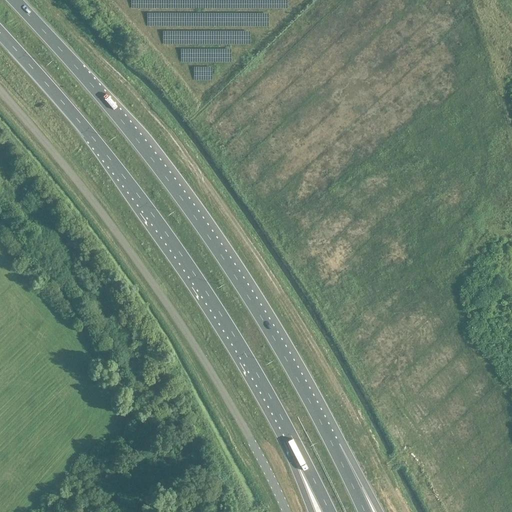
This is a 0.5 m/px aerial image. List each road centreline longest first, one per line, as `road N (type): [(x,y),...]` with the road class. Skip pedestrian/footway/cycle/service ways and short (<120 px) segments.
road 1 (trunk): [(359,496),(234,270),(15,0)]
road 2 (trunk): [(0,34),(184,263),(299,452)]
road 3 (unclassified): [(286,511),(155,287),(0,90)]
